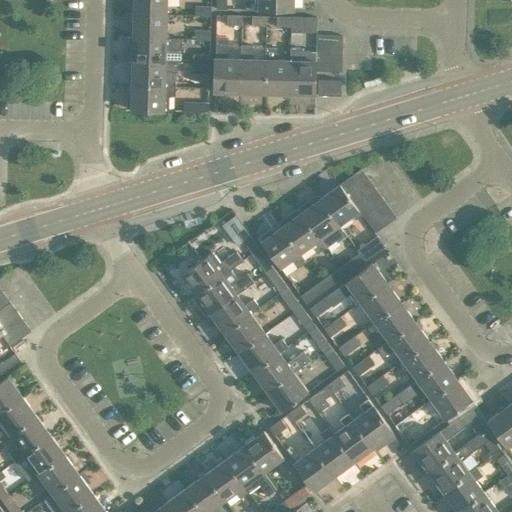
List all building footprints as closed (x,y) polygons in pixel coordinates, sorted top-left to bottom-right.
[(133,0),(133,9),(169,10),(168,0),(133,0)] [(194,2),(194,12),(211,12),(211,2),(194,2)] [(133,9),(132,33),(168,34),(169,10),(133,9)] [(227,11),(227,21),(242,21),(242,11),(227,11)] [(251,11),(251,22),(266,22),(267,12),(251,11)] [(277,12),(276,22),(291,22),(292,13),(277,12)] [(291,22),(291,28),(316,28),(316,13),(292,13),(291,22)] [(193,26),(193,35),(210,36),(210,26),(193,26)] [(315,32),(314,44),(341,45),(342,33),(315,32)] [(132,33),(131,57),(167,58),(167,56),(167,51),(168,45),(181,45),(182,34),(168,34),(132,33)] [(215,54),(214,89),(240,90),(241,55),(239,55),(227,54),(227,35),(215,34),(215,54)] [(239,40),(239,55),(241,55),(240,90),(264,91),(266,55),(264,55),(251,55),(251,40),(239,40)] [(290,56),(289,92),(314,93),(315,68),(314,57),(314,56),(314,47),(299,46),(299,43),(291,42),(290,56)] [(265,43),(264,55),(266,55),(264,91),(289,92),(290,56),(276,56),(276,43),(265,43)] [(314,47),(314,56),(341,57),(341,45),(314,44),(314,47)] [(193,50),(193,60),(209,61),(210,50),(193,50)] [(131,57),(131,80),(172,82),(172,81),(173,67),(176,67),(176,57),(167,56),(167,58),(131,57)] [(314,56),(314,57),(315,68),(341,69),(341,57),(314,56)] [(318,78),(317,93),(340,93),(340,79),(318,78)] [(126,92),(125,102),(127,104),(130,104),(130,105),(166,106),(168,106),(169,91),(175,91),(175,81),(172,81),(172,82),(131,80),(130,90),(128,90),(126,92)] [(184,98),(182,107),(208,108),(208,99),(184,98)] [(361,163),(340,178),(347,188),(368,173),(362,164),(361,163)] [(368,173),(347,188),(354,198),(375,182),(368,173)] [(340,178),(320,193),(340,220),(352,212),(355,215),(361,211),(358,207),(360,206),(354,198),(347,188),(340,178)] [(375,182),(354,198),(360,206),(361,207),(382,192),(375,182)] [(382,192),(361,207),(368,217),(389,202),(382,192)] [(300,202),(299,205),(301,207),(300,207),(327,243),(336,236),(338,238),(347,231),(339,221),(340,220),(320,193),(313,198),(311,196),(308,195),(300,202)] [(389,202),(368,217),(376,227),(396,211),(389,202)] [(280,216),(279,219),(281,221),(301,249),(311,242),(313,245),(317,250),(326,243),(327,243),(300,207),(293,212),(291,210),(289,210),(280,216)] [(234,211),(221,220),(237,242),(243,238),(237,229),(244,224),(234,211)] [(269,224),(258,232),(261,236),(281,263),(291,256),(293,258),(297,264),(307,257),(303,252),(300,249),(301,249),(281,221),(273,227),(272,224),(269,224)] [(244,224),(237,229),(243,238),(252,250),(259,245),(244,224)] [(377,231),(357,246),(359,249),(360,248),(366,256),(385,242),(377,231)] [(259,245),(252,250),(266,269),(273,264),(259,245)] [(201,256),(182,270),(196,290),(231,265),(230,264),(241,256),(234,247),(218,258),(211,249),(208,251),(201,256)] [(359,249),(341,262),(347,270),(366,256),(360,248),(359,249)] [(372,260),(311,306),(317,314),(333,302),(334,304),(350,292),(358,302),(361,299),(386,280),(372,260)] [(341,262),(322,276),(327,284),(347,270),(341,262)] [(273,264),(266,269),(280,289),(287,283),(273,264)] [(195,293),(195,295),(200,302),(203,303),(205,301),(210,308),(210,309),(237,290),(236,289),(252,277),(246,269),(238,275),(231,265),(196,290),(197,291),(195,292),(195,293)] [(322,276),(300,291),(306,299),(327,284),(322,276)] [(386,280),(361,299),(375,318),(400,298),(386,280)] [(287,283),(280,289),(294,308),(301,303),(287,283)] [(4,289),(0,291),(0,306),(11,299),(4,289)] [(237,290),(210,309),(225,329),(251,309),(250,308),(258,303),(252,295),(245,300),(237,290)] [(400,298),(375,318),(389,336),(389,337),(415,318),(400,298)] [(11,299),(0,306),(0,321),(18,308),(11,299)] [(301,303),(294,308),(308,327),(315,322),(301,303)] [(18,308),(0,321),(0,328),(2,332),(4,333),(25,318),(18,308)] [(251,309),(225,329),(239,348),(265,329),(251,309)] [(340,312),(324,324),(330,332),(346,320),(340,312)] [(25,318),(4,333),(11,343),(32,328),(25,318)] [(389,336),(377,344),(383,353),(395,344),(404,356),(429,337),(415,318),(389,337),(389,336)] [(315,322),(308,327),(322,347),(330,341),(315,322)] [(265,329),(239,348),(243,353),(253,367),(280,348),(288,342),(282,334),(273,339),(265,329)] [(355,331),(338,343),(344,352),(361,340),(355,331)] [(429,337),(404,356),(417,374),(418,375),(444,356),(429,337)] [(330,341),(322,347),(327,353),(336,367),(344,361),(338,353),(330,341)] [(280,348),(253,367),(267,387),(293,368),(294,368),(311,356),(303,346),(287,359),(283,353),(280,348)] [(14,349),(0,359),(0,370),(20,356),(14,349)] [(369,350),(351,361),(358,371),(375,359),(369,350)] [(397,389),(380,402),(386,410),(402,398),(423,382),(432,393),(433,395),(458,376),(444,356),(418,375),(417,374),(397,389)] [(293,368),(267,387),(281,407),(308,388),(294,368),(293,368)] [(383,370),(366,382),(372,391),(389,378),(383,370)] [(339,372),(327,381),(333,389),(345,380),(339,372)] [(0,409),(22,393),(8,374),(0,378),(0,409)] [(432,393),(395,421),(401,429),(438,401),(447,414),(473,395),(472,394),(458,376),(433,395),(432,393)] [(327,381),(308,395),(318,409),(330,400),(326,395),(333,389),(327,381)] [(0,424),(2,424),(7,433),(9,431),(10,432),(36,413),(22,393),(0,409),(0,424)] [(353,415),(353,416),(373,443),(374,442),(375,444),(377,445),(386,438),(386,436),(385,434),(393,429),(393,428),(368,395),(360,401),(365,407),(353,415)] [(300,400),(288,408),(294,417),(306,409),(300,400)] [(511,406),(508,401),(487,416),(507,443),(511,439),(511,406)] [(440,427),(414,446),(429,467),(455,448),(453,446),(445,435),(477,412),(475,409),(471,403),(439,426),(440,427)] [(335,429),(334,430),(354,457),(373,443),(353,416),(353,415),(348,409),(339,415),(344,422),(335,429)] [(16,440),(7,447),(14,456),(23,449),(24,451),(50,432),(36,413),(10,432),(16,440)] [(280,415),(269,423),(275,432),(286,423),(280,415)] [(480,416),(472,422),(477,429),(485,423),(480,416)] [(326,436),(314,444),(334,471),(354,457),(334,430),(335,429),(330,423),(321,430),(326,436)] [(455,448),(429,467),(443,487),(469,468),(461,456),(460,455),(484,438),(489,445),(492,449),(500,443),(497,439),(485,423),(477,429),(453,446),(455,448)] [(263,427),(243,442),(262,468),(263,468),(282,453),(263,427)] [(50,432),(24,451),(38,470),(64,451),(50,432)] [(243,442),(224,456),(243,482),(244,481),(249,488),(259,481),(267,491),(276,485),(263,468),(262,468),(243,442)] [(314,444),(294,459),(315,486),(334,471),(314,444)] [(511,459),(504,449),(497,455),(508,471),(511,467),(511,459)] [(64,451),(38,470),(52,490),(78,471),(64,451)] [(224,456),(204,470),(224,496),(235,488),(240,494),(249,488),(244,481),(243,482),(224,456)] [(469,468),(443,487),(458,507),(484,488),(475,476),(482,471),(476,463),(469,468)] [(204,470),(185,485),(204,510),(224,496),(204,470)] [(52,490),(46,494),(58,511),(62,511),(66,509),(92,490),(78,471),(52,490)] [(0,478),(0,493),(2,497),(10,491),(0,478)] [(304,482),(283,497),(289,505),(309,490),(304,482)] [(185,485),(166,499),(175,511),(202,511),(204,510),(185,485)] [(484,488),(458,507),(461,511),(494,511),(499,509),(484,488)] [(92,490),(66,509),(68,511),(104,511),(107,510),(92,490)] [(10,491),(2,497),(13,511),(21,511),(24,510),(10,491)] [(283,497),(264,511),(265,511),(278,511),(289,505),(283,497)] [(175,511),(166,499),(147,511),(175,511)]
